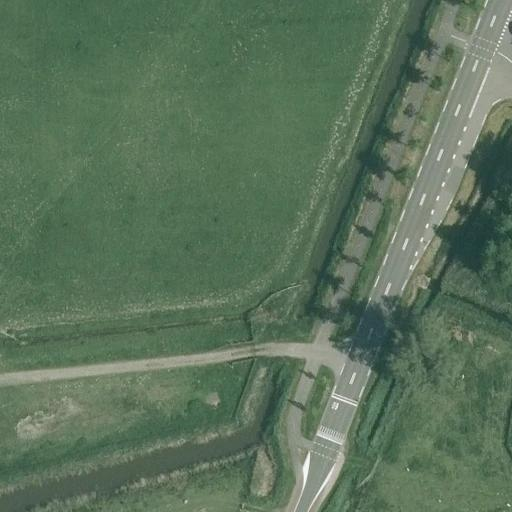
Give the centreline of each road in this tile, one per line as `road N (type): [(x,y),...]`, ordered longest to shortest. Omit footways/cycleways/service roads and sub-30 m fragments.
road 1 (tertiary): [(298,511),(479,48)]
road 2 (track): [(355,366),(286,350),(0,381)]
